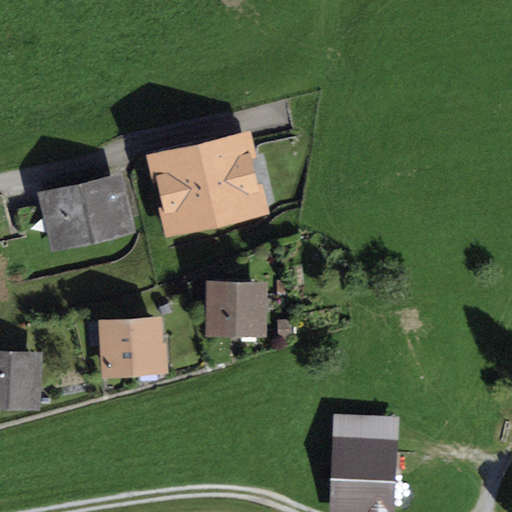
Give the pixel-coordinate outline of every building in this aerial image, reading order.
[(266,209),(247,135),(151,156),(168,233),(266,209)] [(132,230),(119,175),(42,193),(53,249),(132,230)] [(277,295),(290,294),(290,279),(276,279),(277,295)] [(262,333),(263,284),(211,284),(210,332),(262,333)] [(292,317),(276,317),(276,333),(292,333),(292,317)] [(163,368),(158,318),(102,322),(105,374),(163,368)] [(0,404),(37,406),(40,353),(0,351),(0,404)] [(337,511),(392,511),(396,412),(330,410),(327,511),(337,511)]
